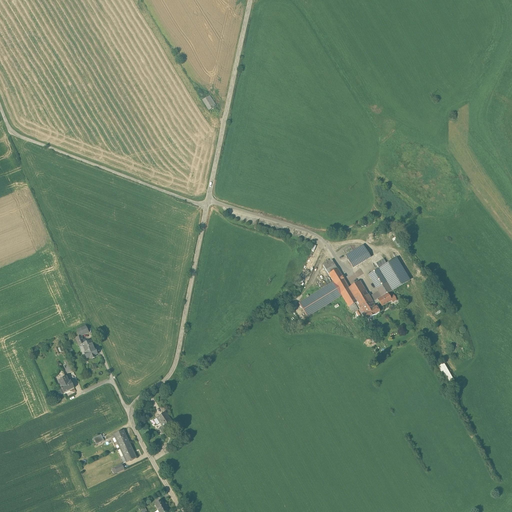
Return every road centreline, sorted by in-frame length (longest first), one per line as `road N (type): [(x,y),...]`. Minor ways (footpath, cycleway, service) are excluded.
road 1 (unclassified): [(181,511),(131,413),(176,364),(207,207)]
road 2 (unclassified): [(207,207),(12,134),(0,105)]
road 3 (unclassified): [(207,207),(250,0)]
